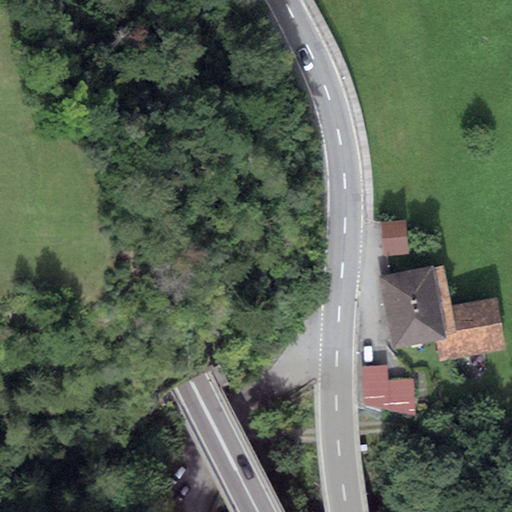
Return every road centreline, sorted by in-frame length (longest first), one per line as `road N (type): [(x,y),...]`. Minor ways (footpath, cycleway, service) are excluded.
road 1 (trunk): [(257,511),(123,217),(75,0)]
road 2 (primary): [(284,0),(333,109),(345,182),(336,394),(346,511)]
road 3 (track): [(231,425),(288,438),(511,420)]
